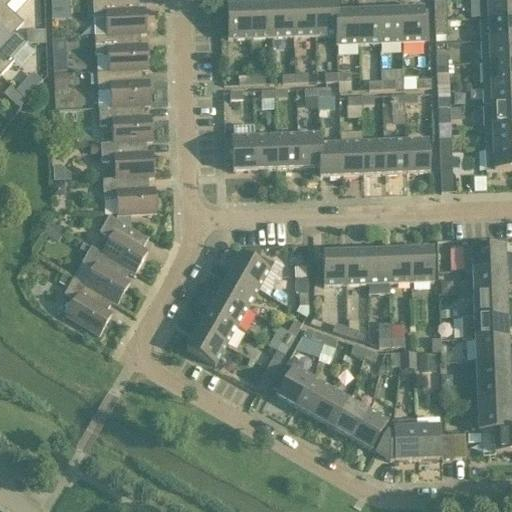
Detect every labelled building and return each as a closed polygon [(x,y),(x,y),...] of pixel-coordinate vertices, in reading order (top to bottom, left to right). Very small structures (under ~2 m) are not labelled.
[(0,0),(0,33),(8,40),(13,34),(14,35),(22,26),(13,17),(29,0),(0,0)] [(49,0),(50,8),(60,8),(68,8),(67,0),(49,0)] [(511,0),(490,0),(486,0),(478,0),(479,23),(511,21),(511,0)] [(145,37),(144,12),(138,12),(137,1),(92,3),(93,22),(105,22),(105,38),(106,39),(139,37),(139,38),(145,37)] [(432,2),(434,27),(446,27),(445,2),(432,2)] [(313,7),(314,40),(334,39),(335,49),(336,49),(334,6),(313,7)] [(334,6),(336,49),(357,48),(356,15),(336,16),(335,6),(334,6)] [(291,8),(292,41),(314,40),(313,7),(291,8)] [(269,9),(271,42),(292,41),(291,8),(269,9)] [(249,42),(248,9),(225,10),(227,43),(249,42)] [(248,9),(249,42),(271,42),(269,9),(248,9)] [(378,14),(379,47),(401,47),(399,13),(378,14)] [(399,13),(401,47),(423,46),(422,13),(399,13)] [(356,15),(357,48),(379,47),(378,14),(356,15)] [(511,43),(511,21),(479,23),(480,44),(511,43)] [(434,37),(446,36),(446,27),(434,27),(434,37)] [(44,43),(44,30),(25,31),(26,44),(44,43)] [(0,78),(13,64),(11,62),(26,46),(14,35),(13,34),(8,40),(0,33),(0,78)] [(148,73),(146,48),(140,49),(139,38),(139,37),(106,39),(105,38),(94,39),(94,41),(91,41),(91,52),(94,52),(95,58),(107,57),(108,74),(108,75),(141,73),(141,74),(148,73)] [(511,64),(511,43),(480,44),(481,66),(511,64)] [(52,59),(65,58),(64,44),(52,45),(52,59)] [(435,68),(447,67),(447,58),(435,58),(435,68)] [(511,64),(481,66),(481,88),(511,86),(511,64)] [(425,67),(416,68),(417,83),(417,92),(430,92),(430,82),(426,83),(425,67)] [(447,67),(435,68),(436,77),(447,76),(447,67)] [(149,109),(148,84),(142,84),(141,74),(141,73),(108,75),(108,74),(96,75),(96,77),(89,77),(89,88),(96,87),(97,94),(109,93),(109,110),(109,111),(143,109),(143,110),(149,109)] [(337,85),(337,76),(323,77),(324,86),(337,85)] [(337,76),(337,85),(350,85),(349,76),(337,76)] [(65,90),(65,77),(54,78),(54,90),(65,90)] [(294,78),(294,87),(307,86),(307,77),(294,78)] [(294,87),(294,78),(281,78),(281,87),(294,87)] [(251,80),(251,89),(264,88),(263,79),(251,80)] [(251,89),(251,80),(237,80),(237,89),(251,89)] [(24,84),(15,93),(18,96),(25,103),(27,101),(34,93),(26,86),(24,84)] [(381,94),(380,84),(367,85),(367,94),(381,94)] [(380,84),(381,94),(394,93),(393,84),(380,84)] [(511,107),(511,86),(481,88),(482,109),(511,107)] [(316,92),(316,101),(330,100),(329,91),(316,92)] [(316,101),(316,92),(303,92),(303,101),(316,101)] [(273,94),(273,103),(286,102),(286,93),(273,94)] [(273,103),(273,94),(260,94),(260,103),(273,103)] [(229,104),(242,104),(242,95),(228,95),(229,104)] [(18,96),(11,103),(18,111),(26,103),(25,103),(18,96)] [(403,108),(403,98),(389,99),(390,108),(403,108)] [(403,98),(403,108),(416,107),(416,98),(403,98)] [(345,121),(359,120),(358,109),(360,109),(359,100),(346,101),(347,110),(344,110),(345,121)] [(359,100),(360,109),(373,109),(372,100),(359,100)] [(437,111),(449,110),(448,101),(437,101),(437,111)] [(511,129),(511,107),(482,109),(483,131),(511,129)] [(152,145),(150,120),(144,120),(143,110),(143,109),(109,111),(109,110),(98,111),(99,130),(111,129),(111,146),(112,147),(145,145),(145,146),(152,145)] [(438,133),(450,132),(449,110),(437,111),(438,133)] [(66,115),(54,115),(55,127),(67,127),(66,115)] [(511,151),(511,129),(483,131),(484,152),(511,151)] [(438,151),(450,151),(450,132),(438,133),(438,151)] [(319,181),(318,138),(296,139),(297,172),(318,171),(318,181),(319,181)] [(341,180),(340,147),(319,148),(319,138),(318,138),(319,181),(341,180)] [(276,173),(274,139),(253,140),(254,173),(276,173)] [(297,172),(296,139),(274,139),(276,173),(297,172)] [(254,173),(253,140),(230,141),(232,174),(254,173)] [(404,145),(406,178),(428,177),(427,144),(404,145)] [(113,165),(114,182),(113,183),(147,181),(147,182),(154,181),(152,156),(146,156),(145,146),(145,145),(112,147),(111,146),(100,147),(100,148),(100,155),(101,166),(113,165)] [(384,179),(383,145),(361,146),(362,179),(384,179)] [(406,178),(404,145),(383,145),(384,179),(406,178)] [(362,179),(361,146),(340,147),(341,180),(362,179)] [(450,151),(438,151),(439,176),(451,176),(450,151)] [(485,175),(511,173),(511,151),(484,152),(485,175)] [(156,217),(154,192),(148,192),(147,182),(147,181),(113,183),(114,182),(101,183),(103,202),(115,201),(115,219),(128,219),(156,217)] [(53,197),(63,196),(62,186),(52,187),(53,197)] [(147,256),(141,252),(147,242),(129,231),(128,219),(115,219),(116,223),(108,219),(106,223),(103,221),(99,228),(102,230),(99,235),(109,241),(101,256),(100,256),(129,274),(134,277),(147,256)] [(49,226),(43,237),(53,243),(60,232),(49,226)] [(462,251),(463,274),(471,274),(511,272),(511,259),(511,261),(503,262),(503,250),(500,250),(500,242),(470,243),(471,251),(462,251)] [(129,286),(124,283),(129,274),(100,256),(101,256),(90,250),(82,246),(79,251),(87,256),(81,267),(91,273),(83,287),(111,305),(116,309),(129,286)] [(409,254),(410,287),(432,286),(431,253),(409,254)] [(365,255),(367,288),(388,288),(387,254),(365,255)] [(387,254),(388,288),(410,287),(409,254),(387,254)] [(344,256),(345,289),(367,288),(365,255),(344,256)] [(345,289),(344,256),(321,257),(323,290),(345,289)] [(229,277),(258,293),(269,274),(240,257),(229,277)] [(472,297),(505,296),(504,284),(511,283),(511,272),(471,274),(472,297)] [(256,309),(250,306),(258,293),(229,277),(218,295),(252,315),(256,309)] [(111,318),(105,315),(111,305),(83,287),(72,281),(63,297),(73,303),(64,319),(98,340),(111,318)] [(306,282),(293,282),(294,296),(298,296),(307,296),(306,282)] [(439,285),(440,297),(452,296),(451,288),(447,284),(439,285)] [(246,313),(251,316),(252,315),(218,295),(207,314),(236,331),(246,313)] [(298,309),(307,308),(307,296),(298,296),(298,309)] [(473,320),(511,318),(511,308),(505,308),(505,296),(472,297),(473,320)] [(332,302),(334,328),(331,335),(343,339),(349,322),(349,321),(344,322),(344,302),(332,302)] [(450,313),(439,314),(439,322),(450,321),(450,313)] [(197,333),(225,349),(236,331),(207,314),(197,333)] [(474,343),(506,342),(506,329),(511,329),(511,318),(473,320),(474,343)] [(352,333),(349,322),(343,339),(356,344),(359,335),(352,333)] [(287,335),(295,339),(301,328),(293,324),(287,335)] [(225,349),(197,333),(185,352),(214,369),(225,349)] [(305,333),(300,341),(308,344),(305,354),(307,358),(317,361),(320,347),(323,339),(312,334),(312,335),(305,333)] [(295,339),(287,335),(280,347),(288,351),(295,339)] [(337,343),(323,339),(320,347),(334,352),(337,343)] [(390,342),(391,351),(404,350),(403,341),(390,342)] [(391,351),(390,342),(377,342),(378,351),(391,351)] [(475,366),(511,364),(511,353),(507,354),(506,342),(474,343),(475,366)] [(430,343),(430,356),(439,356),(438,343),(430,343)] [(361,362),(365,353),(352,349),(349,357),(361,362)] [(377,357),(365,353),(361,362),(374,366),(377,357)] [(398,369),(398,356),(389,357),(389,370),(398,369)] [(415,356),(399,356),(398,356),(398,369),(399,369),(399,373),(415,373),(415,356)] [(434,376),(433,359),(416,359),(416,377),(434,376)] [(265,372),(273,377),(280,365),(272,361),(265,372)] [(476,388),(508,387),(508,375),(511,374),(511,364),(475,366),(476,388)] [(294,410),(311,382),(292,370),(275,399),(294,410)] [(264,375),(259,383),(267,388),(273,377),(265,372),(264,375)] [(452,389),(451,378),(440,379),(441,390),(452,389)] [(311,382),(294,410),(313,421),(330,393),(311,382)] [(477,411),(511,409),(511,399),(509,400),(508,387),(476,388),(477,411)] [(330,393),(313,421),(332,432),(349,403),(330,393)] [(349,403),(332,432),(351,443),(367,414),(349,403)] [(493,434),(493,433),(510,433),(509,420),(511,420),(511,409),(477,411),(477,435),(493,434)] [(367,414),(351,443),(370,454),(387,425),(367,414)] [(415,424),(391,425),(387,432),(374,456),(389,464),(417,463),(415,431),(415,424)] [(452,462),(451,438),(439,439),(439,430),(415,431),(417,463),(452,462)] [(493,433),(493,434),(493,457),(511,456),(511,434),(510,434),(510,433),(493,433)] [(451,438),(452,462),(465,462),(464,438),(451,438)]
